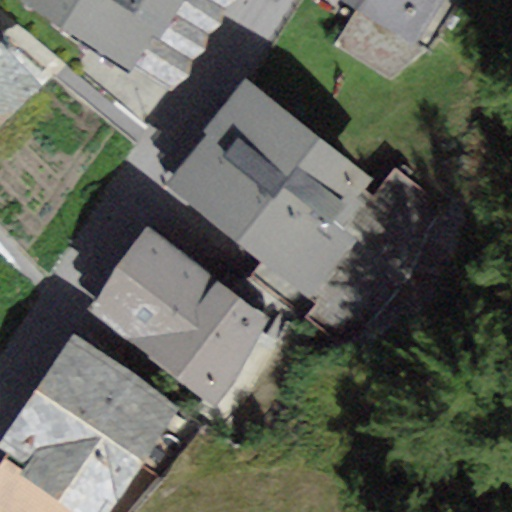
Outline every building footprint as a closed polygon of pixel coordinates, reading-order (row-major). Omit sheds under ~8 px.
[(19,0),(133,72),(179,0),(19,0)] [(443,0),(321,0),(409,54),(443,0)] [(0,119),(35,87),(0,50),(0,119)] [(382,184),(242,78),(162,182),(303,288),(382,184)] [(271,324),(147,227),(84,307),(208,403),(271,324)] [(66,343),(0,441),(0,459),(79,511),(111,511),(176,417),(66,343)] [(62,511),(0,470),(0,511),(62,511)]
